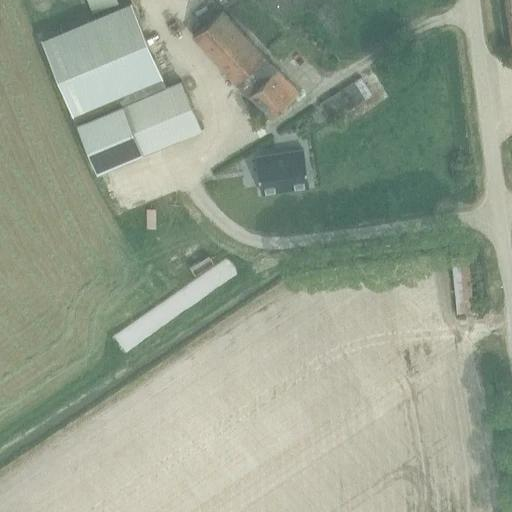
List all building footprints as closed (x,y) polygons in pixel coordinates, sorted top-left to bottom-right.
[(130,1),(41,38),(97,172),(201,129),(181,80),(166,86),(130,1)] [(272,118),(300,93),(223,9),(194,33),(235,79),(272,118)] [(381,66),(370,75),(383,92),(394,83),(381,66)] [(330,121),(371,94),(360,78),(320,104),(330,121)] [(300,148),(255,164),(267,198),(312,182),(300,148)] [(478,304),(488,303),(480,246),(470,247),(478,304)]
